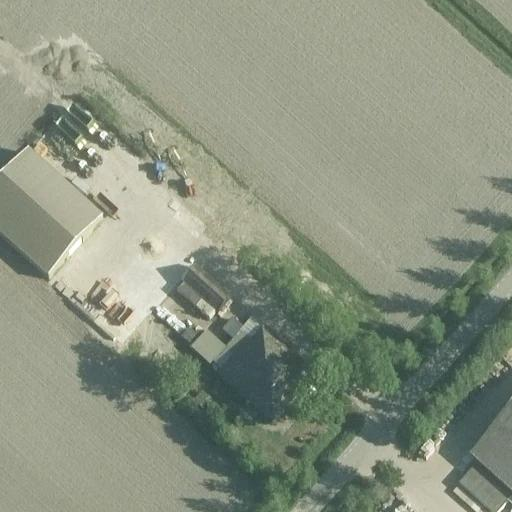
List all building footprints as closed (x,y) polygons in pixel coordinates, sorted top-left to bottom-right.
[(0,238),(48,282),(103,220),(28,153),(0,184),(0,238)] [(232,300),(196,268),(182,284),(184,286),(178,293),(210,321),(216,314),(218,316),(232,300)] [(212,365),(222,373),(219,376),(273,425),(316,377),(264,330),(251,345),(240,335),(212,365)] [(511,417),(473,461),(511,495),(511,417)] [(511,501),(475,469),(459,487),(482,507),(487,511),(502,511),(511,502),(511,501)]
